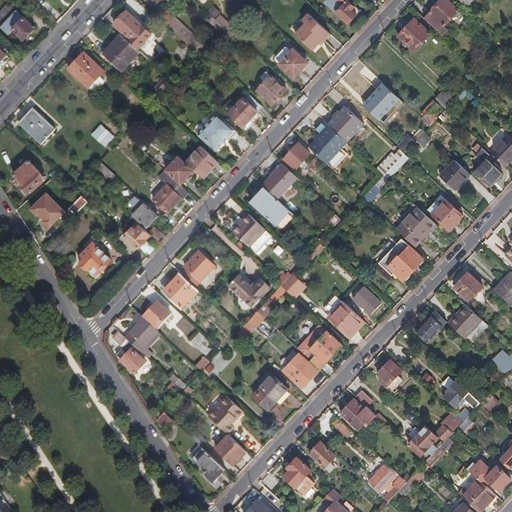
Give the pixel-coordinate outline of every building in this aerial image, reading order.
[(238,14),(247,5),(241,0),(237,0),(230,7),(231,8),(235,12),(238,14)] [(335,0),(329,6),(348,24),(356,15),(350,10),(353,7),(347,2),(349,0),(335,0)] [(443,27),(458,11),(446,0),(442,0),(424,19),(440,34),(445,29),(443,27)] [(219,15),(220,14),(212,6),(207,12),(212,17),(214,20),(219,15)] [(354,6),(353,7),(350,10),(356,15),(359,18),(362,14),(354,6)] [(173,18),(163,8),(157,15),(167,24),(173,18)] [(235,12),(231,8),(227,13),(231,16),(235,12)] [(0,13),(0,25),(1,26),(8,20),(7,19),(9,17),(3,11),(0,13)] [(36,28),(17,11),(1,28),(9,35),(14,30),(25,40),(36,28)] [(140,52),(157,35),(152,31),(146,31),(137,23),(139,18),(132,12),(129,15),(126,13),(115,25),(130,39),(128,41),(140,52)] [(231,26),(219,15),(214,20),(226,31),(230,27),(231,26)] [(330,36),(308,15),(302,22),(305,25),(295,36),(312,52),(319,45),(318,44),(321,40),(324,42),(330,36)] [(214,20),(212,17),(208,21),(222,35),(226,31),(214,20)] [(152,31),(139,18),(137,23),(146,31),(152,31)] [(168,27),(175,19),(173,18),(167,24),(166,25),(168,27)] [(208,50),(175,19),(168,27),(201,58),(204,54),(208,50)] [(414,52),(431,35),(414,19),(398,37),(414,52)] [(225,41),(234,31),(230,27),(226,31),(222,35),(220,37),(225,41)] [(122,72),(140,52),(128,41),(122,35),(104,54),(122,72)] [(503,48),(506,45),(500,39),(497,43),(503,48)] [(279,65),(294,79),(307,64),(293,51),(292,52),(287,48),(284,48),(275,58),(275,61),(279,65)] [(0,69),(10,59),(0,49),(0,69)] [(83,54),(68,70),(88,89),(88,88),(92,92),(96,92),(103,84),(103,81),(99,77),(103,73),(83,54)] [(359,101),(378,80),(367,70),(342,96),(359,112),(365,106),(359,101)] [(265,84),(258,92),(272,105),(286,91),(266,72),(260,79),(265,84)] [(160,94),(169,85),(163,80),(155,89),(160,94)] [(461,93),(462,92),(458,88),(450,95),(444,89),(435,99),(446,109),(461,93)] [(476,100),(470,93),(467,96),(473,103),(476,100)] [(243,128),(262,107),(248,95),(237,107),(229,115),(243,128)] [(163,106),(167,101),(164,98),(159,103),(163,106)] [(476,110),(481,104),(476,100),(473,103),(471,106),(476,110)] [(436,119),(432,115),(439,107),(433,102),(421,114),(428,122),(426,124),(429,127),(436,119)] [(229,115),(237,107),(234,104),(233,106),(230,103),(223,110),(229,115)] [(56,129),(33,108),(19,124),(41,145),(56,129)] [(347,142),(363,124),(345,108),(329,126),(347,142)] [(234,130),(217,115),(198,135),(215,151),(226,139),(234,130)] [(130,126),(134,121),(130,117),(125,122),(130,126)] [(94,135),(102,127),(101,125),(91,135),(104,148),(114,138),(109,134),(101,142),(94,135)] [(326,164),(347,142),(329,126),(328,125),(314,140),(315,141),(309,148),(326,164)] [(101,142),(109,134),(102,127),(94,135),(101,142)] [(229,141),(237,133),(234,130),(226,139),(229,141)] [(416,141),(424,133),(421,131),(414,138),(416,141)] [(424,148),(431,140),(424,133),(417,141),(424,148)] [(392,143),(386,137),(383,140),(390,146),(392,143)] [(505,167),(511,159),(511,140),(508,137),(492,155),(505,167)] [(404,154),(414,144),(409,139),(399,150),(404,154)] [(308,161),(306,159),(309,155),(298,144),(284,158),(296,170),(299,166),(301,169),(308,161)] [(488,157),(476,145),(472,150),(476,154),(472,158),(481,165),(487,158),(488,157)] [(218,163),(201,147),(186,163),(203,179),(218,163)] [(383,177),(404,154),(399,150),(394,156),(392,155),(390,157),(389,156),(376,170),(383,177)] [(388,181),(409,159),(404,154),(383,177),(388,181)] [(480,174),(491,162),(487,158),(481,165),(476,170),(480,174)] [(193,172),(178,159),(166,171),(181,185),(193,172)] [(27,194),(44,179),(30,162),(14,175),(22,185),(20,186),(27,194)] [(454,191),(469,175),(455,162),(440,178),(454,191)] [(503,173),(491,162),(480,174),(492,185),(503,173)] [(115,176),(102,164),(97,169),(111,182),(115,176)] [(277,200),(297,178),(282,164),(262,186),(265,189),(277,200)] [(369,204),(380,191),(380,190),(388,181),(383,177),(363,198),(369,204)] [(168,213),(187,192),(173,179),(154,200),(168,213)] [(277,200),(265,189),(251,204),(278,230),(293,215),(277,200)] [(49,228),(65,212),(47,193),(31,209),(38,216),(39,214),(44,220),(43,221),(49,228)] [(69,209),(75,215),(88,202),(82,196),(69,209)] [(446,201),(440,196),(434,203),(439,208),(446,201)] [(148,228),(158,217),(141,200),(130,211),(148,228)] [(462,216),(446,201),(439,208),(434,203),(427,210),(449,231),(462,216)] [(414,247),(435,225),(417,208),(396,230),(414,247)] [(265,243),(258,237),(265,230),(248,214),(242,221),(243,222),(233,233),(255,253),(265,243)] [(138,249),(151,235),(148,233),(138,223),(125,237),(136,248),(138,249)] [(163,236),(153,228),(148,233),(151,235),(158,242),(163,236)] [(136,248),(125,237),(123,236),(117,242),(130,255),(136,248)] [(423,259),(402,239),(378,264),(391,276),(394,273),(403,281),(423,259)] [(148,241),(141,247),(147,254),(154,249),(148,241)] [(96,276),(110,260),(93,244),(86,251),(89,254),(80,264),(88,271),(89,270),(96,276)] [(194,287),(212,269),(215,271),(217,269),(199,252),(184,268),(186,270),(181,275),(194,287)] [(486,283),(471,270),(454,288),(469,301),(486,283)] [(509,305),(511,301),(511,273),(511,272),(494,291),(509,305)] [(181,309),(198,291),(194,287),(181,275),(180,274),(171,283),(169,281),(163,286),(166,289),(163,292),(181,309)] [(294,299),(305,287),(291,275),(281,286),(294,299)] [(252,308),(270,288),(261,279),(255,286),(250,287),(238,276),(228,286),(252,308)] [(286,314),(297,302),(294,299),(281,286),(257,312),(263,317),(263,318),(276,304),(286,314)] [(347,296),(337,287),(332,293),(342,302),(347,296)] [(380,304),(363,288),(352,300),(369,315),(380,304)] [(339,330),(341,328),(348,335),(362,321),(342,302),(342,303),(334,296),(324,308),(327,312),(325,314),(328,317),(327,318),(339,330)] [(156,328),(170,313),(158,301),(143,316),(156,328)] [(478,336),(487,326),(464,305),(447,323),(464,339),(473,330),(478,336)] [(244,333),(256,321),(257,322),(263,317),(257,312),(240,330),(236,334),(245,342),(248,338),(244,333)] [(427,342),(446,322),(435,312),(416,332),(427,342)] [(146,349),(160,334),(138,313),(133,318),(138,323),(124,338),(133,346),(147,359),(152,354),(146,349)] [(325,364),(342,347),(326,332),(325,334),(320,329),(306,343),(308,345),(307,347),(310,350),(305,356),(305,357),(328,379),(333,373),(332,370),(325,364)] [(278,330),(273,337),(281,342),(286,336),(278,330)] [(145,362),(131,349),(133,346),(124,338),(118,332),(113,338),(124,348),(117,355),(121,360),(120,360),(134,373),(145,362)] [(204,354),(212,346),(198,333),(190,341),(204,354)] [(302,389),(317,373),(303,359),(305,357),(305,356),(298,350),(289,360),(303,373),(298,379),(296,377),(294,379),(296,382),(295,382),(302,389)] [(405,360),(397,353),(393,357),(400,364),(405,360)] [(210,360),(219,371),(227,364),(218,354),(210,360)] [(204,357),(195,367),(201,372),(210,362),(204,357)] [(384,382),(392,374),(397,369),(389,362),(377,376),(384,382)] [(499,383),(505,377),(499,372),(498,370),(488,381),(495,388),(497,385),(499,383)] [(502,385),(511,374),(511,373),(510,371),(505,377),(499,383),(501,384),(502,385)] [(386,389),(396,378),(392,374),(384,382),(382,385),(386,389)] [(427,386),(432,380),(426,374),(420,380),(427,386)] [(274,404),(286,390),(272,376),(259,390),(274,404)] [(384,382),(377,376),(375,378),(382,385),(384,382)] [(474,409),(479,404),(455,380),(446,390),(448,392),(443,397),(454,407),(463,398),(474,409)] [(177,398),(182,392),(178,388),(175,385),(173,383),(166,391),(175,399),(177,398)] [(274,404),(259,390),(252,397),(267,411),(274,404)] [(372,401),(361,391),(355,397),(366,407),(372,401)] [(500,401),(492,394),(490,396),(489,395),(483,402),(491,410),(500,401)] [(237,420),(244,412),(227,397),(208,417),(228,435),(234,429),(230,425),(236,419),(237,420)] [(371,426),(378,418),(375,416),(368,410),(367,411),(354,400),(340,414),(361,433),(369,424),(371,426)] [(165,433),(175,423),(163,412),(155,421),(165,433)] [(387,421),(377,413),(375,416),(378,418),(384,424),(387,421)] [(467,418),(468,416),(465,413),(463,416),(461,414),(458,417),(463,421),(467,418)] [(459,426),(461,423),(452,414),(442,424),(444,426),(436,435),(444,442),(448,438),(459,426)] [(352,432),(337,418),(331,424),(343,435),(345,433),(348,435),(349,436),(352,432)] [(464,431),(472,423),(467,418),(463,421),(463,422),(461,423),(459,426),(464,431)] [(421,457),(438,438),(425,426),(408,445),(421,457)] [(217,436),(208,427),(203,432),(213,440),(217,436)] [(371,449),(378,442),(367,432),(361,440),(371,449)] [(246,452),(228,436),(215,450),(233,466),(246,452)] [(446,449),(453,442),(448,438),(444,442),(441,445),(446,449)] [(332,453),(317,439),(306,451),(321,465),(332,453)] [(195,457),(202,449),(198,445),(191,453),(195,457)] [(431,467),(446,450),(446,449),(441,445),(425,462),(431,467)] [(511,447),(502,459),(509,466),(511,463),(511,447)] [(225,470),(202,449),(195,457),(193,459),(203,474),(213,483),(225,470)] [(305,479),(311,473),(297,460),(288,470),(290,471),(284,478),(303,496),(304,495),(310,488),(312,486),(305,479)] [(412,487),(431,467),(425,462),(407,482),(412,487)] [(471,472),(476,466),(472,463),(466,468),(471,472)] [(510,478),(497,466),(490,474),(478,463),(476,466),(471,472),(479,480),(487,487),(491,482),(500,490),(510,478)] [(391,481),(396,476),(384,465),(369,483),(380,493),(385,488),(387,490),(392,485),(391,481)] [(359,476),(363,471),(358,466),(354,471),(359,476)] [(405,485),(407,482),(402,477),(394,485),(396,487),(385,499),(388,502),(394,496),(405,485)] [(487,487),(479,480),(470,490),(465,487),(459,493),(479,511),(480,511),(496,495),(487,487)] [(396,499),(407,487),(405,485),(394,496),(396,499)] [(307,498),(313,491),(310,488),(304,495),(307,498)] [(348,511),(341,505),(336,500),(340,496),(333,489),(323,500),(330,507),(325,511),(348,511)] [(0,511),(11,511),(0,494),(0,511)] [(459,495),(446,510),(448,511),(452,511),(464,500),(459,495)] [(272,511),(260,501),(250,511),(272,511)] [(349,511),(353,508),(346,501),(341,505),(348,511),(349,511)] [(386,511),(392,506),(388,502),(388,503),(386,505),(381,510),(379,511),(386,511)] [(473,511),(464,503),(454,511),(473,511)]
